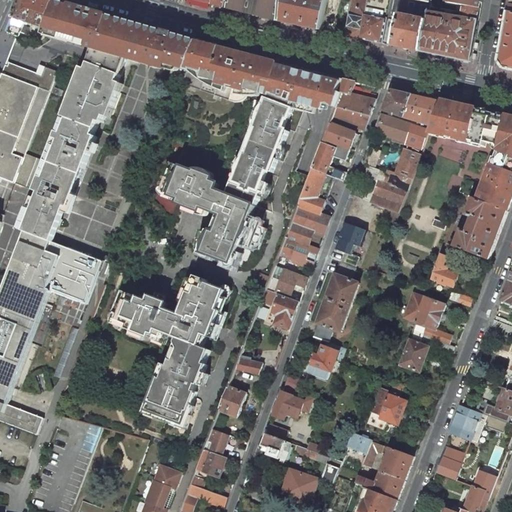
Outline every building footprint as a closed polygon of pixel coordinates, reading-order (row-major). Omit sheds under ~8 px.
[(51,0),(19,0),(14,18),(25,21),(47,28),(57,2),(51,0)] [(197,0),(232,9),(234,0),(197,0)] [(234,0),(232,9),(258,16),(260,16),(282,22),(284,0),(234,0)] [(284,0),(282,22),(322,31),(328,0),(284,0)] [(353,7),(348,36),(362,39),(368,1),(364,0),(355,0),(353,7)] [(368,0),(368,1),(362,39),(394,46),(400,16),(417,20),(418,16),(429,18),(430,13),(431,7),(431,0),(368,0)] [(447,0),(446,3),(464,6),(462,13),(461,18),(479,21),(481,13),(483,0),(447,0)] [(88,69),(68,118),(65,117),(47,161),(26,153),(59,71),(47,66),(44,74),(11,61),(5,75),(2,74),(0,78),(0,178),(35,192),(40,194),(68,205),(71,206),(97,138),(94,137),(99,123),(102,124),(104,118),(109,120),(112,111),(119,93),(122,85),(118,84),(127,59),(144,64),(144,63),(150,65),(166,69),(168,63),(173,64),(170,74),(185,78),(200,41),(163,31),(100,14),(93,12),(76,7),(73,6),(70,5),(57,2),(47,28),(44,35),(95,48),(91,63),(88,69)] [(422,52),(472,62),(479,21),(461,18),(430,13),(429,18),(422,52)] [(511,13),(510,13),(501,62),(506,69),(511,70),(511,13)] [(400,16),(394,46),(398,47),(422,52),(429,18),(418,16),(417,20),(400,16)] [(331,17),(328,32),(335,33),(338,18),(331,17)] [(8,32),(21,36),(25,21),(14,18),(8,32)] [(255,92),(271,96),(272,93),(297,103),(294,108),(316,114),(318,109),(323,110),(325,105),(330,106),(336,108),(341,94),(339,94),(344,79),(340,78),(318,72),(274,60),(234,50),(215,45),(200,41),(185,78),(184,82),(233,101),(234,102),(235,102),(236,102),(237,102),(238,102),(239,102),(240,102),(240,101),(241,101),(242,101),(242,100),(243,100),(244,99),(244,98),(245,98),(249,90),(255,92)] [(341,92),(343,92),(351,95),(356,82),(345,80),(341,92)] [(332,121),(364,129),(366,130),(377,101),(368,97),(371,86),(356,82),(351,95),(343,92),(332,121)] [(442,102),(392,90),(384,111),(398,114),(399,112),(428,119),(428,122),(420,120),(418,125),(383,115),(376,132),(408,141),(407,144),(424,149),(429,137),(430,134),(442,102)] [(264,104),(250,140),(279,152),(282,144),(285,145),(291,132),(284,130),(289,119),(290,120),(294,108),(297,103),(272,93),(271,96),(267,105),(264,104)] [(470,142),(475,143),(475,144),(485,147),(486,143),(502,147),(497,158),(496,158),(491,169),(493,170),(492,173),(490,172),(487,179),(489,180),(487,186),(485,185),(479,201),(483,202),(509,211),(511,202),(511,118),(491,114),(442,102),(430,134),(448,138),(449,136),(456,138),(455,140),(470,143),(470,142)] [(357,134),(334,125),(328,141),(339,145),(337,150),(323,145),(313,169),(345,181),(348,173),(343,171),(357,134)] [(266,194),(270,184),(267,183),(264,181),(268,171),(271,172),(274,174),(279,160),(276,159),(279,152),(250,140),(236,175),(239,177),(234,189),(231,188),(228,195),(257,206),(262,193),(266,194)] [(390,155),(373,148),(366,167),(366,176),(363,183),(377,188),(371,202),(400,213),(414,177),(422,155),(408,149),(405,158),(391,153),(390,155)] [(220,214),(213,232),(209,230),(199,254),(210,259),(212,256),(232,264),(240,244),(252,249),(267,210),(257,206),(228,195),(218,191),(220,184),(214,182),(216,178),(198,171),(197,173),(182,167),(171,162),(170,164),(169,164),(168,164),(168,165),(167,165),(166,165),(166,166),(166,167),(166,168),(166,169),(166,170),(167,170),(167,171),(168,171),(162,185),(165,186),(164,187),(168,188),(166,193),(182,199),(180,203),(181,203),(191,207),(202,211),(203,208),(220,214)] [(345,181),(313,169),(299,206),(322,214),(334,182),(343,185),(345,181)] [(45,420),(9,406),(52,293),(58,295),(57,296),(79,304),(79,303),(88,306),(104,263),(69,249),(69,250),(53,244),(68,205),(40,194),(34,210),(30,209),(27,215),(31,217),(0,298),(0,423),(38,438),(45,420)] [(479,201),(474,199),(468,215),(474,217),(468,233),(463,230),(456,247),(490,260),(509,211),(483,202),(479,201)] [(322,214),(299,206),(297,213),(287,238),(298,242),(319,250),(331,218),(322,214)] [(433,225),(445,231),(448,224),(435,219),(433,225)] [(339,248),(363,257),(373,231),(349,222),(339,248)] [(292,258),(313,266),(319,250),(298,242),(287,238),(281,254),(292,258)] [(461,262),(442,255),(433,279),(441,282),(441,283),(447,285),(447,284),(455,287),(460,275),(456,274),(461,262)] [(114,276),(119,265),(112,262),(107,273),(114,276)] [(357,268),(341,262),(337,275),(352,280),(357,268)] [(290,298),(296,282),(306,286),(309,278),(309,277),(276,265),(268,287),(267,290),(280,295),(283,296),(290,298)] [(352,280),(337,275),(319,324),(334,329),(342,332),(360,283),(352,280)] [(180,338),(204,348),(209,337),(218,340),(223,328),(227,317),(220,315),(218,314),(219,310),(227,291),(208,284),(209,281),(197,277),(182,316),(166,310),(166,309),(168,304),(151,297),(149,302),(122,292),(111,318),(130,326),(128,330),(151,339),(153,335),(163,339),(165,332),(180,338)] [(511,280),(509,280),(502,300),(511,304),(511,280)] [(276,323),(290,329),(300,302),(297,301),(290,298),(283,296),(280,295),(267,290),(267,291),(264,298),(277,303),(274,312),(280,314),(276,323)] [(475,299),(455,292),(452,299),(472,307),(475,299)] [(447,305),(414,293),(405,318),(417,322),(414,331),(449,344),(452,336),(438,330),(447,305)] [(334,329),(319,324),(314,337),(327,341),(330,342),(334,329)] [(449,344),(414,331),(401,365),(421,373),(431,347),(454,356),(457,347),(449,344)] [(191,412),(196,398),(198,393),(196,392),(198,385),(201,386),(201,385),(206,387),(210,375),(206,373),(209,366),(206,365),(212,351),(204,348),(180,338),(174,352),(174,353),(175,354),(170,367),(169,366),(164,379),(162,379),(150,411),(185,424),(190,412),(191,412)] [(347,349),(330,342),(327,341),(325,346),(324,346),(320,355),(317,354),(313,364),(332,371),(333,371),(338,373),(342,362),(347,349)] [(262,363),(240,358),(236,369),(260,374),(262,363)] [(305,380),(290,375),(285,387),(300,393),(305,380)] [(405,386),(396,382),(392,392),(391,395),(401,399),(405,386)] [(248,393),(230,387),(221,410),(239,417),(248,393)] [(300,393),(285,387),(275,415),(285,419),(288,413),(299,418),(305,401),(298,398),(300,393)] [(392,392),(382,388),(373,412),(368,424),(384,430),(388,421),(400,425),(409,402),(401,399),(391,395),(392,392)] [(511,391),(506,389),(499,408),(489,404),(485,414),(508,422),(510,423),(511,416),(511,391)] [(485,414),(462,405),(451,433),(478,442),(485,422),(488,423),(487,427),(504,433),(508,422),(485,414)] [(289,431),(271,425),(267,434),(285,441),(289,431)] [(230,435),(213,429),(209,439),(215,441),(211,451),(223,455),(230,435)] [(285,441),(267,434),(262,450),(270,453),(269,454),(281,459),(282,458),(286,459),(292,443),(285,441)] [(365,438),(354,434),(349,447),(368,454),(364,465),(371,468),(377,451),(382,453),(384,449),(390,451),(391,448),(388,447),(378,443),(365,438)] [(322,447),(310,442),(308,449),(320,453),(322,447)] [(418,449),(401,443),(393,449),(415,457),(418,449)] [(329,464),(323,479),(328,481),(335,483),(338,476),(343,461),(320,453),(308,449),(298,445),(295,452),(329,464)] [(467,454),(446,447),(442,457),(463,464),(467,454)] [(392,448),(391,448),(390,451),(378,482),(359,475),(356,483),(400,500),(415,457),(393,449),(392,448)] [(211,451),(205,449),(198,467),(204,470),(203,472),(219,478),(228,457),(223,455),(211,451)] [(436,473),(473,487),(486,492),(491,494),(498,477),(476,469),(463,464),(442,457),(436,473)] [(176,489),(182,474),(167,467),(160,470),(156,481),(148,501),(144,511),(167,511),(169,509),(164,507),(172,488),(176,489)] [(320,479),(294,470),(293,470),(293,471),(288,487),(286,486),(282,496),(311,507),(320,480),(320,479)] [(206,481),(195,476),(192,484),(203,489),(206,481)] [(361,499),(356,511),(394,511),(400,500),(356,483),(352,495),(361,499)] [(203,489),(192,484),(180,511),(192,511),(198,499),(209,503),(209,502),(225,508),(228,498),(203,489)] [(486,492),(473,487),(465,510),(471,511),(484,511),(489,502),(483,500),(486,492)] [(444,494),(430,488),(428,495),(442,501),(444,494)] [(491,494),(486,492),(483,500),(489,502),(491,494)]
